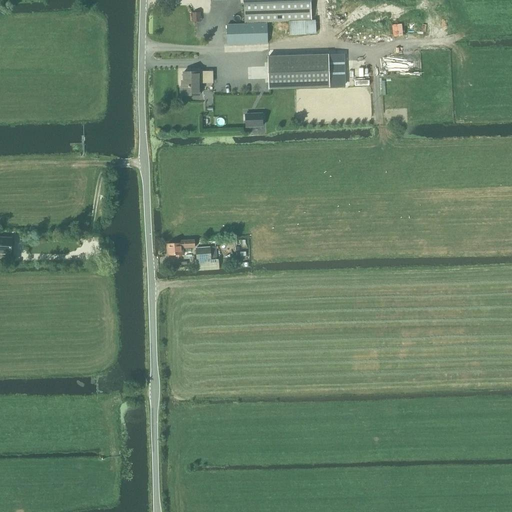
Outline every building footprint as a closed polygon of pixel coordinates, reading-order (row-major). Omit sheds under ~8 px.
[(243,0),(245,23),(289,21),(312,20),(310,0),(243,0)] [(268,43),(268,24),(228,25),(228,44),(268,43)] [(328,55),(268,57),(270,89),(330,87),(346,86),(345,54),(328,55)] [(182,95),(200,95),(200,72),(184,72),(184,86),(182,86),(182,95)] [(263,126),(262,114),(246,115),(246,127),(263,126)] [(0,253),(12,254),(12,239),(0,238),(0,253)] [(181,243),(167,244),(168,255),(176,255),(176,257),(183,257),(183,254),(183,248),(195,247),(195,240),(181,241),(181,243)] [(197,261),(211,260),(217,260),(216,247),(196,248),(197,261)]
